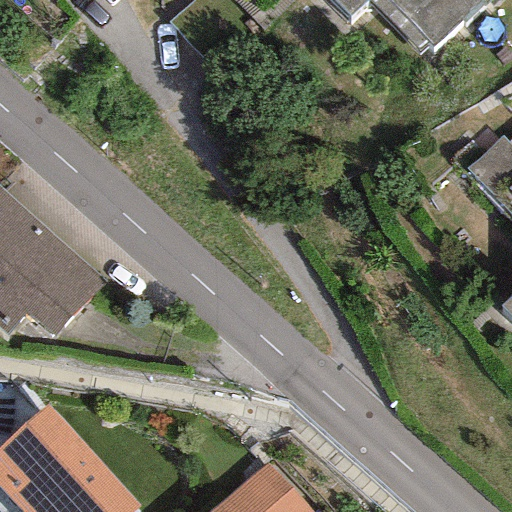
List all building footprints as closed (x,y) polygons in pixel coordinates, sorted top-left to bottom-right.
[(464,25),(489,0),(331,0),(348,18),(366,0),(368,0),(415,49),(424,40),(432,48),(460,21),(464,25)] [(511,136),(506,142),(500,136),(465,168),(511,218),(511,284),(510,286),(511,288),(511,294),(499,306),(511,319),(511,136)] [(53,340),(103,284),(0,192),(0,327),(6,333),(23,314),(53,340)] [(0,491),(18,511),(132,511),(139,506),(48,404),(0,447),(0,491)] [(308,511),(267,465),(213,511),(308,511)]
